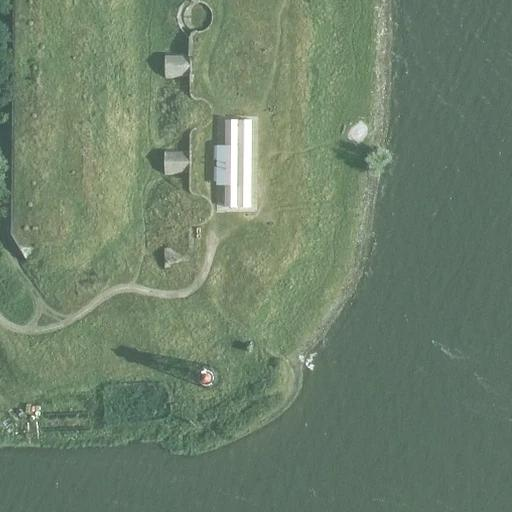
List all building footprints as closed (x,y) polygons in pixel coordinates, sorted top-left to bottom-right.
[(12,0),(11,225),(11,236),(18,248),(22,254),(27,263),(34,258),(35,248),(35,236),(60,237),(61,193),(83,191),(84,37),(60,36),(61,0),(12,0)] [(60,237),(35,236),(35,248),(43,248),(61,249),(66,247),(70,244),(71,238),(71,206),(87,205),(92,203),(95,198),(96,193),(97,34),(96,29),(94,27),(89,25),(72,25),(72,0),(61,0),(60,36),(84,37),(83,191),(61,193),(60,237)] [(190,0),(191,2),(193,4),(195,4),(203,5),(208,7),(210,10),(211,13),(211,18),(210,25),(207,29),(203,32),(197,33),(194,33),(192,34),(190,37),(190,56),(166,56),(166,69),(166,82),(191,82),(191,95),(192,98),(192,100),(197,101),(202,101),(207,104),(210,108),(212,113),(212,119),(209,124),(205,128),(201,130),(195,130),(191,132),(190,135),(189,153),(165,152),(165,165),(164,178),(189,179),(189,192),(189,195),(193,197),(198,197),(203,199),(208,203),(210,208),(211,213),(210,218),(206,223),(200,227),(192,229),(190,251),(166,249),(165,261),(164,275),(172,276),(189,277),(191,277),(191,270),(194,230),(200,229),(208,225),(212,219),(214,213),(213,207),(209,202),(204,198),(198,195),(193,195),(191,193),(191,192),(192,136),(193,134),(196,133),(202,132),(207,130),(211,126),(214,119),(214,113),(212,107),(209,103),(203,99),(198,99),(194,98),(193,95),(192,38),(193,36),(195,35),(204,34),(208,31),(212,26),(213,18),(213,13),(212,9),(209,6),(203,3),(194,2),(193,1),(192,0),(190,0)] [(195,33),(197,33),(203,32),(207,29),(210,25),(211,18),(211,13),(210,10),(208,7),(203,5),(195,4),(194,4),(192,4),(191,5),(190,5),(188,6),(187,7),(186,8),(185,9),(184,10),(183,12),(182,13),(182,14),(182,17),(181,18),(181,19),(181,21),(182,22),(182,24),(183,26),(184,27),(185,29),(186,29),(188,31),(189,31),(190,32),(192,32),(193,32),(195,33)] [(202,101),(197,101),(195,101),(194,101),(192,102),(191,103),(190,103),(188,105),(186,106),(185,108),(185,109),(184,110),(183,112),(183,113),(183,115),(183,117),(183,118),(183,119),(184,121),(185,123),(185,124),(186,125),(187,126),(189,128),(190,128),(191,129),(193,130),(195,130),(201,130),(205,128),(209,124),(212,119),(212,113),(210,108),(207,104),(202,101)] [(216,118),(216,148),(224,148),(238,148),(238,188),(225,188),(215,188),(215,215),(219,215),(224,215),(224,213),(256,214),(257,163),(257,118),(216,118)] [(198,197),(193,197),(191,197),(188,197),(187,198),(185,199),(184,199),(182,200),(181,202),(179,204),(178,206),(178,208),(177,209),(177,211),(177,213),(177,215),(177,216),(178,218),(178,219),(179,221),(180,223),(182,225),(183,225),(185,227),(186,227),(188,228),(189,228),(192,229),(200,227),(206,223),(210,218),(211,213),(210,208),(208,203),(203,199),(198,197)] [(219,372),(217,371),(216,370),(213,368),(212,368),(210,368),(208,368),(207,368),(205,368),(203,370),(201,371),(200,372),(198,374),(198,376),(197,377),(197,379),(197,381),(197,383),(198,383),(198,385),(200,387),(201,389),(202,390),(205,391),(206,391),(208,392),(211,392),(213,391),(215,390),(218,388),(219,386),(220,385),(221,383),(221,382),(221,381),(221,380),(221,378),(221,376),(220,375),(219,373),(219,372)]
